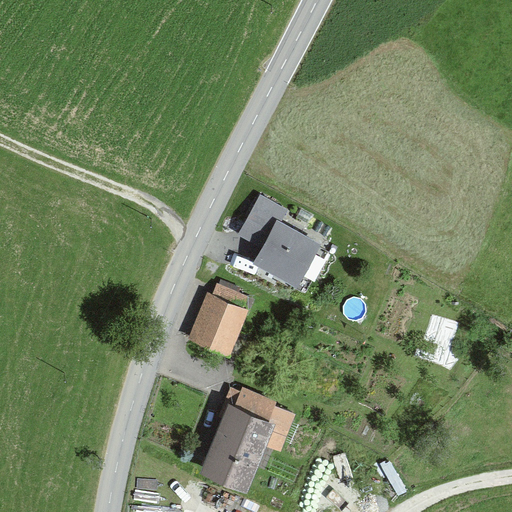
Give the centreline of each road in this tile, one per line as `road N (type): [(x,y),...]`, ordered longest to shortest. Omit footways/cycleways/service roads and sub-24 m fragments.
road 1 (secondary): [(107,511),(120,445),(170,293),(317,0)]
road 2 (track): [(0,142),(162,212),(190,248)]
